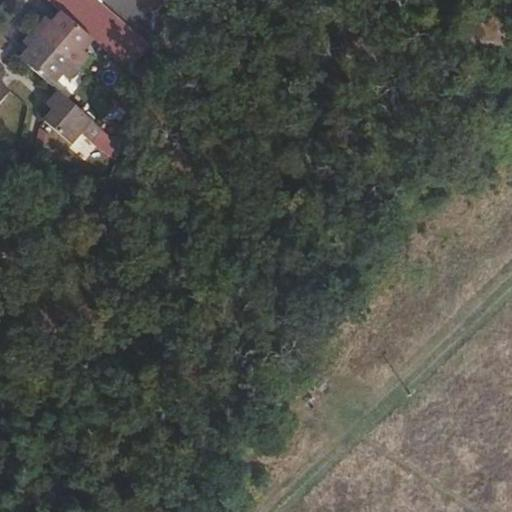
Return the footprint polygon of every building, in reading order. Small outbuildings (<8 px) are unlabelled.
[(128,71),(149,47),(95,0),(46,0),(61,12),(93,40),(128,71)] [(141,0),(156,13),(167,0),(141,0)] [(84,51),(93,40),(61,12),(52,23),(46,18),(35,31),(80,71),(92,58),(84,51)] [(69,83),(80,71),(35,31),(23,44),(29,49),(20,59),(52,87),(61,76),(69,83)] [(0,72),(0,103),(10,93),(0,83),(0,82),(5,77),(0,72)] [(104,132),(101,129),(59,92),(47,105),(53,111),(44,121),(73,146),(82,136),(92,144),(104,132)] [(104,126),(101,129),(104,132),(109,137),(112,139),(116,135),(111,131),(111,132),(104,126)] [(109,137),(104,132),(92,144),(98,149),(109,137)]
